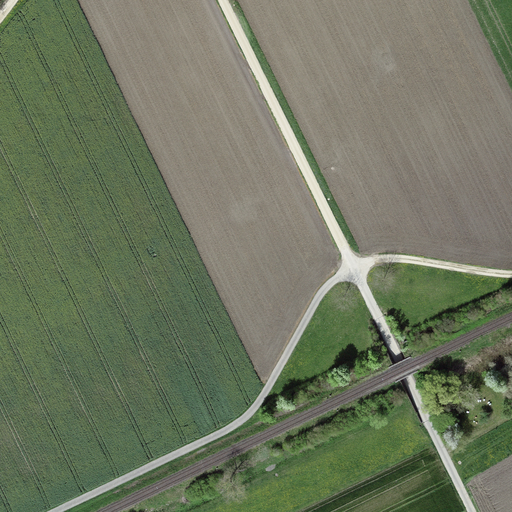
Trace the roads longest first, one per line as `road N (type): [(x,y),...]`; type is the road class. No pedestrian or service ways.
road 1 (unclassified): [(472,511),(220,0)]
road 2 (track): [(46,511),(249,405),(338,273),(397,255),(511,274)]
